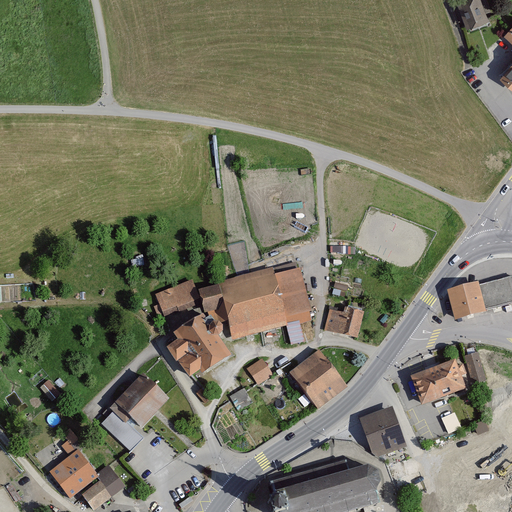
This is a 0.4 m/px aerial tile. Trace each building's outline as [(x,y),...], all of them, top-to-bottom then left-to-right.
[(489,24),(482,0),(461,0),(458,1),(467,30),(489,24)] [(511,27),(504,36),(511,42),(511,62),(499,78),(511,89),(511,27)] [(312,314),(302,272),(276,278),(274,270),(218,284),(219,288),(201,292),(206,315),(215,313),(218,325),(231,322),(235,341),(288,328),(286,320),(312,314)] [(511,303),(511,278),(481,287),(480,284),(447,293),(456,325),(490,315),(488,310),(511,303)] [(202,305),(191,281),(155,298),(159,307),(154,309),(159,318),(164,316),(165,319),(179,312),(180,315),(202,305)] [(359,341),(366,314),(346,309),(345,315),(329,311),(324,332),(359,341)] [(222,341),(227,337),(227,331),(224,327),(218,328),(214,331),(205,318),(176,337),(180,344),(170,350),(179,365),(182,363),(193,380),(203,374),(205,378),(234,359),(222,341)] [(303,343),(300,324),(288,326),(292,345),(303,343)] [(347,387),(319,350),(289,373),(317,409),(347,387)] [(478,356),(466,359),(474,387),(487,383),(478,356)] [(268,372),(259,360),(245,370),(254,383),(268,372)] [(460,369),(458,363),(413,379),(424,409),(470,392),(465,378),(467,377),(464,367),(460,369)] [(170,404),(144,378),(111,411),(114,414),(103,425),(131,453),(143,441),(126,425),(131,420),(143,431),(170,404)] [(60,396),(48,382),(39,389),(51,403),(60,396)] [(252,404),(245,390),(230,398),(237,412),(252,404)] [(406,449),(393,410),(362,421),(375,459),(406,449)] [(462,430),(455,415),(441,420),(447,436),(462,430)] [(485,423),(475,427),(479,438),(489,434),(485,423)] [(67,433),(63,437),(67,443),(62,447),(68,455),(74,451),(71,447),(75,444),(67,433)] [(57,450),(54,444),(47,447),(51,453),(57,450)] [(511,511),(511,468),(494,446),(429,498),(439,511),(511,511)] [(98,479),(78,452),(50,473),(70,500),(98,479)] [(352,476),(348,463),(273,485),(277,499),(269,501),(271,511),(362,511),(382,506),(379,496),(386,486),(383,476),(374,470),(352,476)] [(98,476),(103,483),(82,498),(93,511),(95,511),(125,490),(109,468),(98,476)] [(193,501),(190,496),(179,504),(182,508),(193,501)]
